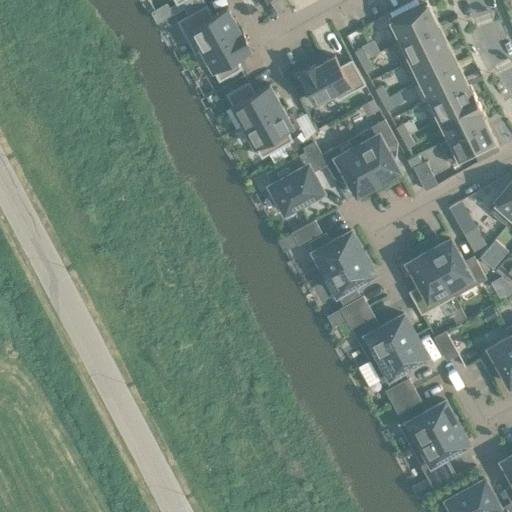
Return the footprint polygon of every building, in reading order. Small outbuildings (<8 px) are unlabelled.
[(437,22),(427,2),(391,20),(400,39),(392,43),(392,44),(437,22)] [(206,3),(177,19),(195,52),(202,48),(201,47),(238,27),(237,26),(226,6),(212,14),(206,3)] [(447,42),(437,22),(392,44),(402,64),(447,42)] [(235,56),(250,47),(239,25),(237,26),(238,27),(201,47),(202,48),(219,79),(241,67),(235,56)] [(376,37),(363,42),(367,55),(381,50),(376,37)] [(447,42),(402,64),(411,83),(456,61),(447,42)] [(361,46),(354,50),(359,60),(366,57),(361,46)] [(319,60),(298,72),(314,101),(333,91),(336,98),(364,82),(351,58),(340,64),(334,54),(320,61),(319,60)] [(366,57),(359,60),(365,71),(372,67),(366,57)] [(466,81),(456,61),(411,83),(412,84),(420,80),(429,97),(420,102),(421,103),(466,81)] [(248,80),(226,92),(244,124),(280,103),(269,82),(254,91),(248,80)] [(466,81),(421,103),(430,122),(477,99),(472,88),(470,89),(466,81)] [(382,84),(374,88),(380,98),(387,95),(382,84)] [(387,95),(380,98),(386,109),(393,105),(387,95)] [(483,110),(477,99),(430,122),(431,123),(439,119),(448,137),(485,119),(480,111),(483,110)] [(280,103),(244,124),(261,155),(292,138),(286,127),(292,124),(280,103)] [(384,118),(353,136),(378,181),(380,180),(380,179),(398,169),(386,146),(396,140),(384,118)] [(485,119),(448,137),(458,158),(494,140),(485,119)] [(402,122),(395,126),(401,136),(408,132),(402,122)] [(408,132),(401,136),(407,147),(414,143),(408,132)] [(353,136),(352,136),(356,144),(337,154),(333,146),(321,153),(326,162),(333,175),(344,169),(356,192),(375,181),(376,182),(378,181),(353,136)] [(308,196),(322,189),(308,163),(312,161),(316,168),(326,162),(321,153),(314,140),(304,146),(306,150),(293,156),(299,167),(270,183),(272,186),(266,188),(278,209),(283,206),(285,209),(298,202),(299,202),(308,197),(308,196)] [(417,153),(407,158),(411,165),(421,160),(417,153)] [(507,224),(511,218),(511,179),(500,193),(503,195),(490,209),(507,224)] [(320,229),(314,219),(292,231),(298,242),(320,229)] [(485,243),(475,225),(463,232),(473,250),(485,243)] [(330,240),(325,231),(309,240),(325,270),(363,250),(361,248),(351,229),(330,240)] [(431,248),(428,249),(453,294),(485,276),(473,254),(463,260),(450,237),(431,248)] [(494,252),(487,246),(480,255),(486,261),(494,252)] [(428,249),(427,250),(408,261),(421,284),(409,290),(421,312),(453,294),(428,249)] [(364,252),(363,250),(325,270),(342,301),(358,292),(353,282),(374,271),(363,252),(364,252)] [(362,294),(333,310),(339,321),(368,305),(362,294)] [(380,325),(368,305),(339,321),(345,331),(345,330),(363,362),(415,333),(414,331),(403,312),(380,325)] [(511,337),(506,326),(505,327),(510,335),(489,346),(510,383),(511,381),(511,337)] [(445,329),(434,335),(446,357),(457,351),(445,329)] [(416,335),(415,333),(363,362),(375,383),(426,354),(416,335)] [(408,377),(386,389),(392,400),(414,387),(408,377)] [(420,398),(414,387),(392,400),(398,410),(420,398)] [(455,418),(445,399),(400,424),(411,445),(457,420),(455,418)] [(458,422),(457,420),(411,445),(422,464),(421,464),(434,488),(456,476),(444,454),(468,441),(457,422),(458,422)] [(511,453),(502,459),(511,476),(511,483),(504,488),(511,501),(511,453)] [(470,485),(470,484),(460,490),(447,498),(454,511),(482,511),(498,503),(484,477),(470,485)] [(511,511),(511,501),(501,506),(503,511),(511,511)]
